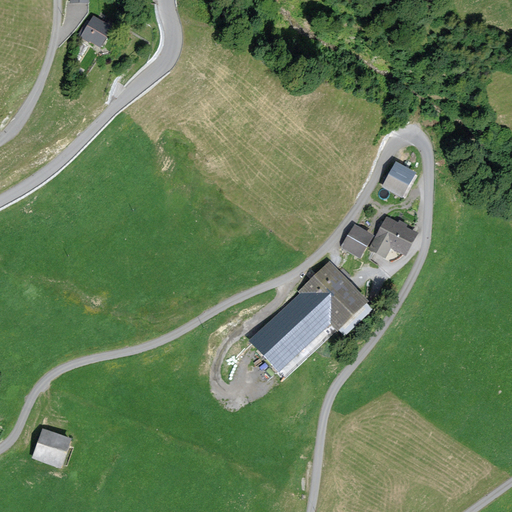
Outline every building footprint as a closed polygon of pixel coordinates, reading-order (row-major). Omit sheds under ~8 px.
[(87,19),(77,36),(89,43),(90,41),(100,47),(113,27),(93,15),(89,21),(87,19)] [(416,173),(396,161),(382,186),(402,197),(416,173)] [(406,227),(416,232),(417,229),(417,226),(415,225),(417,222),(417,211),(413,210),(405,223),(407,225),(406,227)] [(398,222),(386,216),(368,249),(385,258),(391,248),(406,256),(418,233),(416,232),(406,227),(407,225),(405,223),(399,220),(398,222)] [(374,236),(355,224),(341,247),(360,259),(374,236)] [(329,260),(296,292),(298,293),(248,341),(278,372),(330,323),(337,330),(338,329),(345,335),(372,309),(367,303),(368,302),(347,280),(351,277),(342,268),(339,271),(329,260)] [(72,438),(43,428),(32,458),(61,468),(72,438)]
